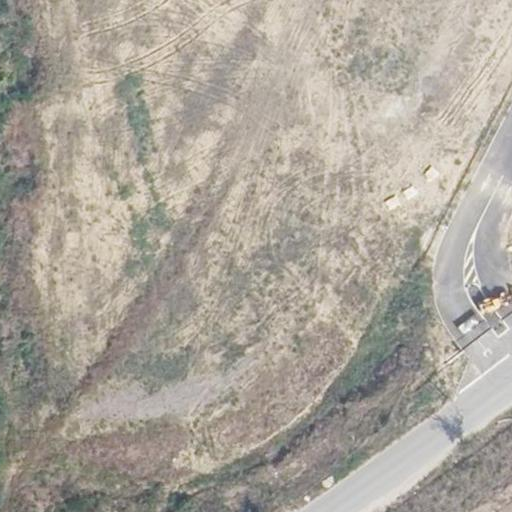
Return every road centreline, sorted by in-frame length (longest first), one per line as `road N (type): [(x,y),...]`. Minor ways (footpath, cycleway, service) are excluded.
road 1 (unclassified): [(511,380),(329,511)]
road 2 (track): [(509,382),(483,256),(511,200)]
